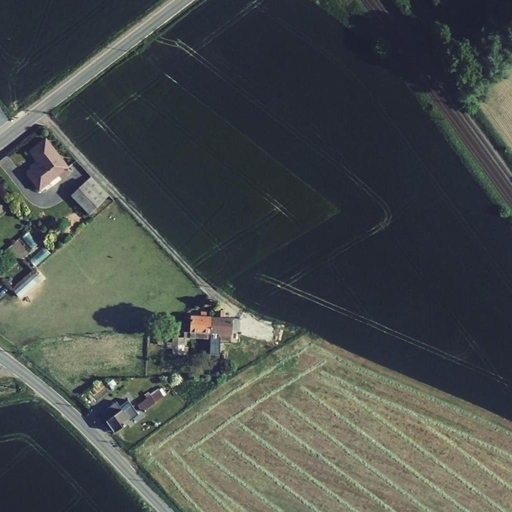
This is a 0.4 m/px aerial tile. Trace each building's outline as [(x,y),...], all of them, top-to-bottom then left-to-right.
[(27,174),(39,189),(49,182),(57,175),(61,179),(70,172),(45,139),(31,151),(41,164),(27,174)] [(49,182),(52,186),(61,179),(57,175),(49,182)] [(104,200),(109,195),(91,176),(86,181),(104,200)] [(71,195),(89,214),(104,200),(86,181),(71,195)] [(13,291),(18,297),(38,279),(33,273),(13,291)] [(194,316),(186,315),(185,329),(205,330),(206,316),(199,316),(199,313),(194,312),(194,316)] [(212,317),(206,316),(205,330),(227,331),(227,317),(218,317),(218,313),(212,312),(212,317)] [(238,321),(234,325),(242,333),(246,328),(238,321)] [(156,387),(142,397),(146,403),(160,393),(156,387)] [(142,397),(130,406),(135,411),(146,403),(142,397)] [(126,401),(121,404),(130,415),(135,411),(130,406),(126,401)] [(110,402),(100,409),(105,416),(115,409),(110,402)] [(121,404),(115,409),(105,416),(114,428),(130,415),(121,404)]
